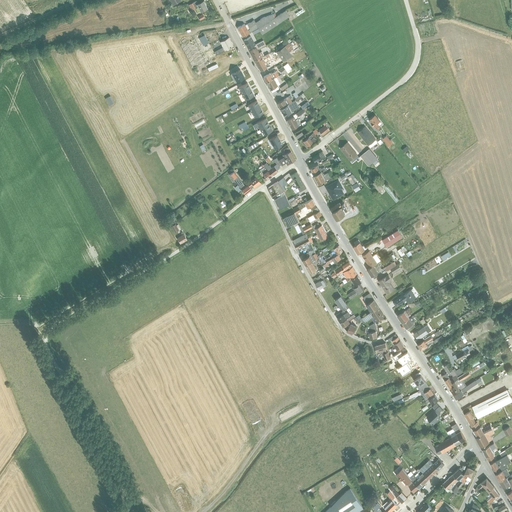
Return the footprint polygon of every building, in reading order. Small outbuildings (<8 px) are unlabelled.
[(207,8),(203,1),(199,3),(197,0),(192,3),(195,9),(198,7),(200,12),(202,11),(202,12),(205,11),(204,10),(207,8)] [(258,27),(277,16),(275,13),(273,14),(263,17),(255,22),(254,20),(247,23),(247,24),(245,25),(245,24),(237,28),(242,37),(251,31),(258,27)] [(205,35),(200,38),(204,45),(209,42),(205,35)] [(248,48),(255,44),(251,36),(244,40),(248,48)] [(223,47),(214,52),(216,55),(233,45),(229,37),(220,42),(223,47)] [(256,47),(249,50),(255,60),(265,55),(262,51),(259,52),(258,49),(266,45),(263,40),(261,41),(260,42),(255,44),(256,47)] [(286,60),(292,56),(290,52),(293,50),(289,43),(276,52),(283,62),(286,60)] [(202,55),(205,60),(215,56),(213,51),(202,55)] [(265,55),(255,60),(260,71),(267,67),(265,62),(269,60),(269,59),(275,56),(273,51),(272,52),(265,55)] [(283,72),(291,68),(288,63),(278,69),(282,73),(283,72)] [(240,69),(231,74),(235,82),(245,77),(240,69)] [(278,75),(279,75),(276,71),(272,73),(272,72),(263,76),(266,82),(276,76),(278,75)] [(276,76),(266,82),(272,92),(279,88),(277,85),(280,84),(276,76)] [(242,93),(251,89),(247,82),(239,87),(242,93)] [(296,90),(294,85),(286,88),(288,93),(296,90)] [(251,89),(242,93),(245,100),(254,95),(251,89)] [(295,92),(292,94),(296,98),(300,94),(297,90),(295,92)] [(110,95),(105,98),(109,105),(115,102),(110,95)] [(280,108),(292,101),(291,100),(293,99),(291,95),(277,103),(280,108)] [(257,100),(248,105),(251,111),(260,106),(257,100)] [(292,101),(280,108),(284,116),(288,114),(291,112),(299,108),(295,100),(292,101)] [(260,106),(251,111),(254,117),(263,113),(260,106)] [(294,116),(287,120),(291,129),(301,124),(296,114),(293,115),(294,116)] [(375,115),(369,119),(372,122),(371,123),(374,126),(375,126),(378,130),(380,128),(379,127),(380,126),(379,125),(378,123),(380,121),(375,115)] [(266,118),(253,125),(255,129),(258,127),(260,130),(269,124),(267,121),(268,121),(266,118)] [(325,125),(319,130),(322,135),(329,129),(324,122),(323,123),(325,125)] [(269,124),(260,130),(261,132),(262,131),(264,135),(273,130),(271,127),(269,124)] [(365,126),(358,132),(370,147),(377,142),(365,126)] [(314,132),(303,141),(307,146),(309,145),(310,145),(309,144),(317,138),(315,136),(316,135),(315,134),(314,132)] [(277,135),(269,139),(274,148),(282,144),(277,135)] [(387,135),(383,139),(389,147),(390,146),(390,145),(393,142),(391,139),(390,140),(387,135)] [(348,142),(340,148),(353,163),(359,158),(357,155),(358,154),(348,142)] [(278,157),(273,159),(278,166),(286,162),(287,164),(296,159),(288,146),(284,149),(286,153),(282,155),(283,156),(279,158),(278,157)] [(370,148),(364,153),(372,163),(373,162),(375,165),(378,162),(376,159),(378,158),(370,148)] [(311,169),(318,165),(320,164),(318,161),(322,158),(325,156),(323,151),(319,153),(319,154),(313,157),(315,160),(308,164),(311,169)] [(364,153),(360,156),(369,166),(372,163),(364,153)] [(263,164),(272,175),(278,171),(277,170),(274,166),(272,168),(269,165),(266,162),(263,164)] [(272,175),(263,164),(260,166),(261,168),(260,169),(266,176),(263,178),(265,181),(272,175)] [(318,165),(311,169),(311,170),(314,175),(324,170),(326,169),(325,167),(322,168),(321,167),(319,168),(318,165)] [(324,170),(314,175),(319,184),(330,177),(328,172),(325,173),(324,171),(326,170),(326,169),(324,170)] [(234,171),(229,175),(233,179),(242,190),(242,191),(243,191),(246,195),(252,189),(249,186),(252,184),(255,187),(261,183),(256,176),(250,181),(250,182),(248,184),(247,183),(245,185),(234,171)] [(297,171),(291,175),(300,191),(306,188),(304,184),(297,171)] [(341,176),(340,176),(342,179),(351,173),(350,171),(346,172),(340,175),(341,176)] [(352,173),(348,177),(352,184),(358,180),(352,173)] [(278,181),(284,190),(286,188),(284,186),(288,183),(284,177),(278,181)] [(338,179),(325,187),(333,200),(344,193),(342,188),(343,187),(338,179)] [(377,180),(372,184),(374,186),(379,191),(380,191),(382,194),(385,192),(383,189),(383,188),(377,180)] [(284,190),(278,181),(273,184),(281,196),(285,194),(286,193),(284,190)] [(357,183),(352,186),(355,191),(360,188),(357,183)] [(386,183),(382,186),(396,202),(399,199),(386,183)] [(285,194),(281,196),(276,200),(280,209),(287,206),(290,205),(285,194)] [(289,199),(289,200),(292,205),(292,204),(293,206),(298,204),(294,197),(290,199),(289,199)] [(295,213),(296,214),(298,213),(299,214),(301,213),(300,212),(301,211),(300,209),(303,208),(304,210),(308,208),(308,207),(315,204),(312,198),(293,209),(295,213)] [(336,204),(330,208),(337,219),(345,214),(342,208),(344,207),(346,211),(348,209),(344,203),(341,204),(340,202),(336,204)] [(313,212),(308,215),(309,216),(319,211),(317,207),(312,210),(313,212)] [(309,216),(306,218),(307,222),(310,220),(311,222),(316,219),(316,218),(322,214),(320,210),(319,211),(309,216)] [(296,214),(295,213),(293,214),(292,213),(288,215),(289,216),(284,218),(288,226),(290,225),(291,226),(294,225),(293,224),(299,221),(296,214)] [(301,224),(299,225),(301,229),(303,234),(306,233),(305,231),(312,227),(311,224),(306,226),(305,223),(304,224),(302,225),(302,224),(301,224)] [(318,223),(313,226),(317,234),(319,238),(321,241),(328,237),(322,225),(320,226),(318,223)] [(176,224),(171,226),(175,232),(181,229),(178,224),(176,225),(176,224)] [(369,225),(365,228),(370,235),(374,232),(369,225)] [(182,234),(177,238),(180,243),(187,239),(182,231),(181,232),(182,234)] [(396,231),(381,240),(383,245),(390,241),(390,240),(393,238),(392,237),(397,234),(396,231)] [(303,234),(293,239),(295,243),(308,237),(306,233),(303,234)] [(356,244),(353,246),(358,254),(379,240),(382,239),(380,236),(377,237),(377,236),(363,246),(360,242),(356,244)] [(311,243),(308,238),(295,244),(297,249),(304,245),(307,243),(310,248),(307,249),(309,252),(314,249),(311,243)] [(372,254),(384,249),(381,242),(369,247),(372,254)] [(317,256),(319,258),(323,265),(328,261),(339,254),(343,251),(339,245),(331,250),(332,252),(329,254),(330,256),(324,259),(321,254),(317,256)] [(370,250),(362,255),(370,267),(378,263),(381,261),(376,254),(373,256),(370,250)] [(448,252),(441,256),(443,260),(451,255),(448,252)] [(319,258),(317,256),(316,253),(310,255),(303,260),(306,265),(313,261),(319,258)] [(395,261),(384,267),(387,271),(390,269),(397,265),(396,263),(399,262),(394,253),(391,254),(395,261)] [(328,261),(323,265),(323,266),(325,269),(328,267),(327,266),(329,265),(328,264),(330,262),(332,265),(335,263),(335,262),(341,258),(339,254),(328,261)] [(341,267),(335,271),(338,274),(352,265),(349,260),(342,265),(344,266),(342,268),(341,267)] [(313,261),(306,265),(310,272),(317,268),(313,261)] [(368,269),(367,269),(372,276),(382,270),(378,263),(370,267),(368,269)] [(397,265),(390,269),(393,273),(401,268),(398,264),(397,265)] [(353,266),(343,272),(347,278),(350,276),(351,278),(349,279),(350,280),(358,275),(353,266)] [(358,275),(350,280),(352,283),(353,282),(355,286),(362,282),(362,281),(358,275)] [(389,275),(379,281),(387,293),(386,293),(387,294),(395,288),(390,281),(392,280),(389,275)] [(320,281),(315,283),(319,289),(320,289),(321,292),(324,290),(323,287),(327,284),(324,279),(322,280),(320,281)] [(353,290),(348,294),(351,298),(364,289),(360,284),(353,289),(353,290)] [(411,290),(394,302),(397,306),(406,300),(407,302),(411,299),(412,300),(416,297),(411,290)] [(370,293),(363,297),(367,303),(366,304),(371,312),(379,307),(370,293)] [(341,295),(335,299),(341,308),(347,304),(341,295)] [(371,312),(360,319),(364,322),(366,321),(373,316),(376,321),(385,316),(379,307),(371,312)] [(402,313),(398,316),(400,319),(403,323),(409,318),(408,315),(412,312),(409,307),(404,311),(403,310),(401,312),(402,313)] [(340,313),(336,315),(338,318),(340,323),(341,323),(351,316),(348,312),(342,315),(340,313)] [(351,316),(341,323),(343,327),(350,322),(349,321),(355,316),(354,314),(351,316)] [(409,318),(403,323),(406,328),(407,328),(408,330),(412,328),(414,326),(415,325),(413,322),(415,321),(413,317),(412,316),(409,318)] [(365,328),(365,331),(369,330),(370,332),(369,332),(370,338),(377,336),(376,331),(377,330),(375,322),(369,325),(369,326),(368,326),(365,328)] [(351,323),(347,331),(352,334),(356,326),(351,323)] [(428,324),(414,334),(418,339),(416,341),(418,344),(425,339),(423,337),(432,330),(428,324)] [(425,339),(418,344),(421,349),(428,345),(426,343),(433,338),(431,335),(425,339)] [(461,340),(457,343),(458,345),(460,344),(461,346),(465,344),(464,343),(467,341),(464,335),(459,337),(461,340)] [(398,336),(392,341),(398,350),(398,349),(404,346),(399,338),(398,336)] [(385,343),(375,346),(377,352),(379,351),(380,353),(386,352),(386,349),(387,349),(385,343)] [(463,350),(453,355),(457,361),(466,356),(466,357),(471,354),(469,351),(474,349),(472,345),(469,346),(468,345),(462,348),(463,350)] [(400,357),(392,362),(395,368),(400,364),(399,361),(404,358),(404,359),(410,355),(404,346),(398,349),(399,350),(397,351),(400,356),(400,357)] [(385,361),(382,362),(383,364),(391,360),(388,352),(383,354),(385,361)] [(446,372),(442,375),(447,383),(450,388),(454,385),(451,380),(458,376),(453,369),(449,362),(447,359),(444,360),(446,364),(444,365),(449,372),(450,371),(453,376),(450,378),(446,372)] [(455,368),(453,369),(458,376),(464,373),(461,367),(456,370),(455,368)] [(458,376),(451,380),(454,385),(460,381),(459,380),(466,375),(464,373),(458,376)] [(421,375),(415,380),(423,389),(423,390),(429,386),(421,375)] [(465,386),(454,394),(456,398),(464,394),(463,392),(477,383),(482,380),(480,377),(475,380),(465,386)] [(454,385),(450,388),(454,394),(465,386),(464,385),(463,386),(461,382),(460,383),(460,381),(454,385)] [(425,393),(422,394),(425,398),(426,400),(435,394),(429,386),(423,390),(425,393)] [(486,399),(472,406),(474,409),(477,416),(478,418),(491,411),(505,404),(511,400),(511,397),(508,389),(486,399)] [(426,400),(425,401),(427,403),(430,401),(432,403),(438,398),(435,394),(426,400)] [(434,409),(426,416),(430,420),(429,422),(432,425),(433,424),(434,424),(440,418),(439,417),(441,416),(439,415),(441,413),(439,412),(443,409),(439,405),(435,410),(434,409)] [(470,410),(465,414),(469,421),(474,429),(481,426),(478,421),(476,422),(474,418),(473,417),(474,417),(474,416),(476,416),(475,414),(473,415),(470,410)] [(456,423),(451,426),(455,429),(462,441),(466,439),(465,437),(456,423)] [(481,426),(474,429),(475,431),(478,436),(485,433),(487,431),(492,429),(495,428),(494,426),(492,426),(491,424),(484,427),(482,425),(481,426)] [(451,426),(449,428),(450,430),(449,430),(450,431),(451,430),(454,434),(451,436),(452,436),(456,444),(462,441),(455,429),(451,426)] [(487,431),(485,433),(487,436),(489,441),(493,439),(490,434),(494,433),(492,429),(487,431)] [(478,436),(476,437),(481,446),(490,441),(489,441),(487,436),(485,433),(478,436)] [(448,439),(435,446),(439,454),(440,453),(453,446),(456,444),(452,436),(448,439)] [(494,443),(482,449),(489,460),(494,457),(492,453),(494,452),(492,449),(496,447),(494,443)] [(502,457),(491,463),(491,464),(492,463),(494,466),(495,467),(496,470),(498,472),(506,468),(508,467),(507,464),(511,461),(507,454),(505,450),(500,453),(501,455),(502,457)] [(439,458),(433,464),(439,469),(442,466),(444,464),(444,463),(439,458)] [(429,467),(423,473),(428,479),(439,469),(433,464),(431,462),(429,460),(426,463),(429,467)] [(457,485),(453,492),(454,492),(453,495),(455,496),(455,495),(460,488),(464,483),(465,481),(466,479),(468,475),(472,477),(472,476),(475,471),(475,469),(468,465),(464,473),(459,479),(460,481),(457,485)] [(402,468),(396,474),(401,480),(402,480),(406,484),(407,483),(414,492),(419,488),(407,474),(402,468)] [(454,472),(453,473),(459,479),(464,473),(462,472),(459,468),(457,470),(454,472)] [(498,472),(496,473),(498,477),(500,480),(510,475),(506,468),(498,472)] [(418,472),(415,475),(423,484),(428,479),(423,473),(420,470),(418,472)] [(411,471),(407,474),(419,488),(423,484),(415,475),(411,471)] [(453,474),(441,485),(448,492),(454,485),(458,480),(453,474)] [(510,475),(500,480),(504,487),(510,484),(511,487),(511,474),(510,475)] [(348,476),(338,481),(340,484),(349,478),(348,476)] [(478,485),(481,489),(482,488),(484,490),(486,488),(488,491),(489,491),(492,494),(486,499),(488,501),(493,497),(495,499),(500,494),(494,486),(491,482),(487,477),(479,485),(478,485)] [(320,493),(329,487),(327,485),(318,491),(320,493)] [(328,509),(324,511),(373,511),(369,505),(364,508),(350,488),(346,491),(334,502),(328,509)] [(394,488),(392,490),(396,497),(402,503),(405,501),(407,498),(402,492),(400,494),(394,488)] [(391,500),(384,508),(388,511),(390,511),(398,505),(392,499),(395,497),(390,491),(387,494),(391,500)] [(498,505),(494,508),(496,511),(501,511),(503,511),(508,508),(503,499),(498,502),(500,505),(498,506),(498,505)] [(374,506),(373,507),(376,510),(377,511),(386,511),(385,510),(383,511),(379,507),(380,507),(381,506),(377,502),(377,503),(374,506)] [(427,502),(417,511),(426,511),(427,511),(429,511),(430,511),(433,509),(427,502)]
